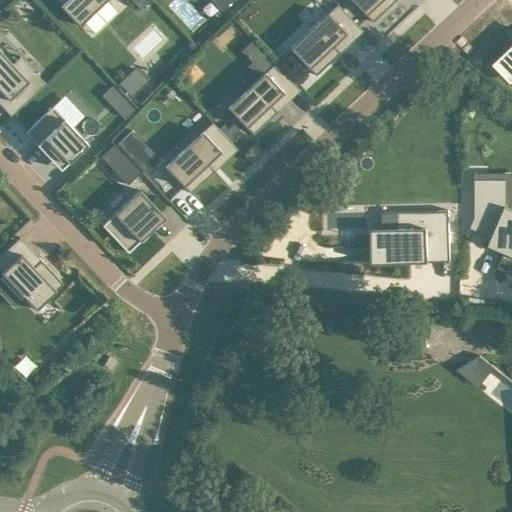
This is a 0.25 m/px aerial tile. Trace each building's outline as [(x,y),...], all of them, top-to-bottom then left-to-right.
[(106,0),(55,0),(79,25),(106,0)] [(150,1),(149,0),(132,0),(141,9),(150,1)] [(232,0),(212,0),(222,10),(232,0)] [(352,0),(373,21),(374,20),(395,0),(352,0)] [(290,47),(316,75),(340,52),(336,48),(359,27),(337,3),(290,47)] [(511,52),(509,49),(491,67),(504,81),(506,78),(511,84),(511,52)] [(13,112),(9,115),(11,116),(14,113),(45,83),(34,71),(26,78),(13,64),(14,64),(12,63),(0,50),(0,96),(13,111),(13,112)] [(461,67),(450,61),(445,69),(456,76),(461,67)] [(228,107),(254,134),(277,111),(274,107),(297,86),(275,62),(228,107)] [(119,82),(132,95),(149,79),(136,66),(119,82)] [(134,109),(123,97),(113,106),(125,118),(134,109)] [(61,169),(88,143),(53,106),(45,113),(25,132),(61,169)] [(165,166),(191,193),(215,171),(211,167),(234,145),(212,121),(165,166)] [(132,130),(117,143),(146,173),(159,160),(132,130)] [(141,171),(114,143),(101,156),(127,184),(141,171)] [(475,215),(467,235),(468,235),(471,228),(492,236),(489,244),(505,251),(506,252),(511,254),(511,207),(507,206),(507,178),(475,178),(475,215)] [(149,189),(144,194),(144,195),(151,201),(160,211),(165,206),(149,189)] [(149,226),(162,213),(160,211),(144,195),(144,194),(140,190),(103,225),(128,252),(152,229),(149,226)] [(383,227),(371,227),(372,238),(372,245),(372,246),(372,259),(372,261),(372,263),(429,261),(429,254),(429,253),(447,252),(448,261),(451,261),(450,229),(449,209),(402,210),(402,226),(399,226),(399,227),(383,227)] [(16,242),(20,238),(19,237),(0,254),(0,271),(36,309),(63,284),(46,265),(45,265),(41,260),(37,264),(16,242)] [(427,346),(426,331),(396,335),(398,350),(427,346)] [(474,383),(490,365),(473,350),(457,369),(474,383)] [(116,359),(109,355),(104,364),(110,368),(116,359)]
